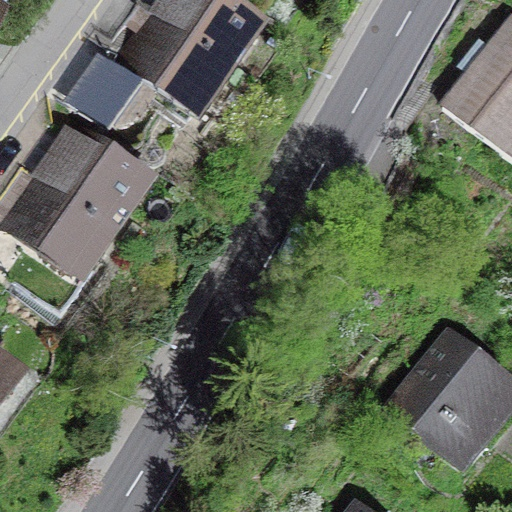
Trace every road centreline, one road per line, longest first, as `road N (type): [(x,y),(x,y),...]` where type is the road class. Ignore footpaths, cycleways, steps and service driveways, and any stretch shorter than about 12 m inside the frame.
road 1 (secondary): [(422,0),(115,511)]
road 2 (residential): [(0,115),(85,0)]
